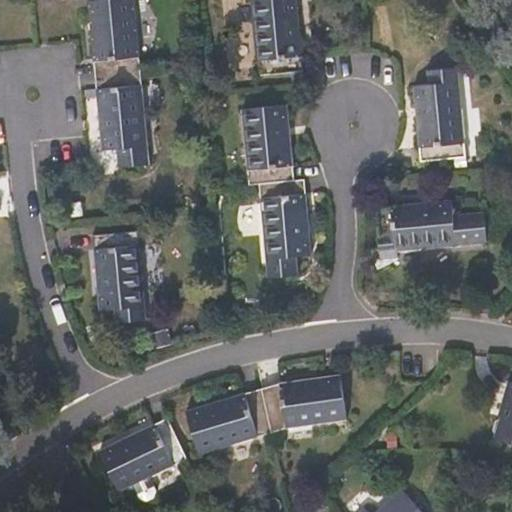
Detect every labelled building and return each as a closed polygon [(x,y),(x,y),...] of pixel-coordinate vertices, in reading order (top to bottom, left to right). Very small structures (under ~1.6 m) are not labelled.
[(87,0),(91,30),(95,75),(140,70),(133,0),(87,0)] [(251,0),(258,74),(303,70),(299,25),(296,0),(251,0)] [(413,85),(416,115),(421,160),(465,156),(457,68),(427,70),(428,83),(413,85)] [(140,70),(95,75),(99,120),(102,150),(117,149),(119,169),(149,165),(140,70)] [(260,183),(294,180),(290,135),(287,105),(242,109),(249,184),(260,183)] [(312,254),(309,223),(304,179),(294,180),(260,183),(268,277),(299,275),(297,255),(312,254)] [(452,200),(429,202),(422,203),(377,207),(381,248),(373,249),(374,260),(378,269),(400,259),(399,250),(487,242),(485,211),(454,215),(452,200)] [(138,231),(93,236),(97,280),(100,311),(115,309),(116,323),(146,320),(138,231)] [(341,375),(318,378),(311,379),(280,383),(263,388),(272,432),(286,428),(346,419),(341,375)] [(511,443),(511,381),(509,381),(498,416),(501,417),(494,438),(511,443)] [(263,388),(215,402),(208,404),(186,411),(200,454),(272,432),(263,388)] [(118,491),(134,483),(141,497),(147,499),(153,496),(155,490),(148,476),(187,458),(167,418),(126,437),(98,450),(118,491)] [(420,511),(404,492),(381,511),(368,511),(367,510),(364,511),(420,511)]
